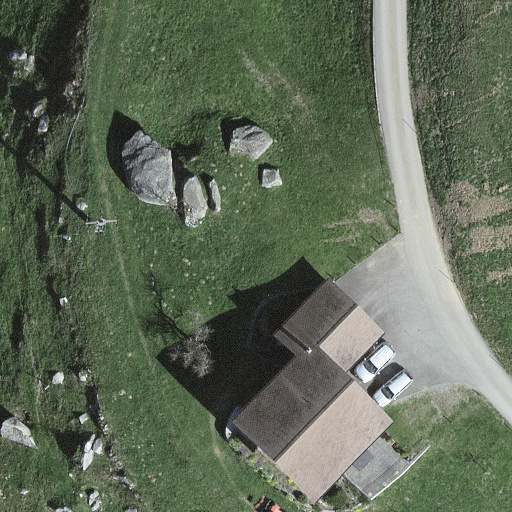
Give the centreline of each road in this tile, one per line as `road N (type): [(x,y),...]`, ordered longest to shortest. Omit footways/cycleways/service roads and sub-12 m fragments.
road 1 (trunk): [(282,0),(500,511)]
road 2 (track): [(389,0),(399,139),(425,249),(446,307),(511,400)]
